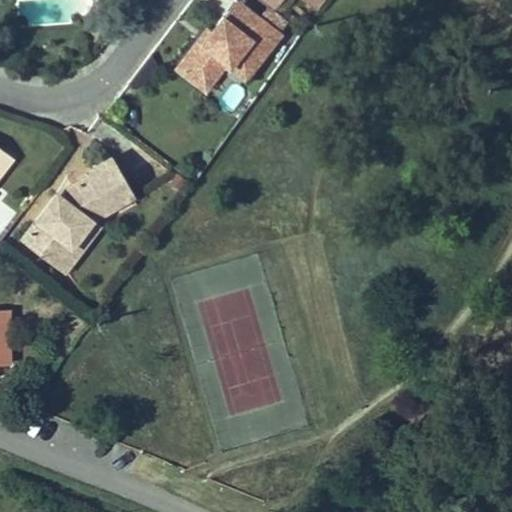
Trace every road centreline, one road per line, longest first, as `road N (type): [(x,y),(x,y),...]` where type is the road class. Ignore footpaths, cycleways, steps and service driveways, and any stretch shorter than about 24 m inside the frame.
road 1 (residential): [(165,0),(91,86),(53,98),(0,90)]
road 2 (unclassified): [(0,441),(154,511)]
